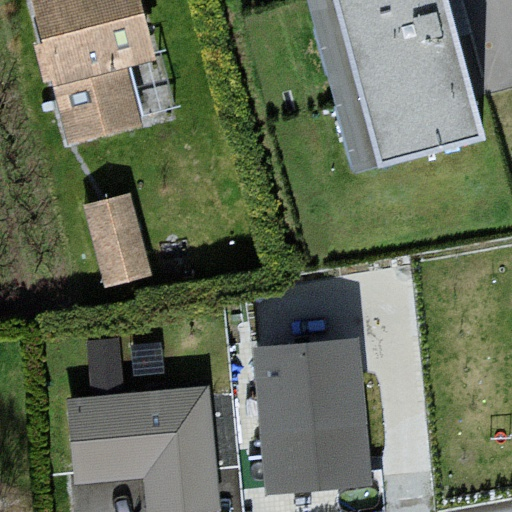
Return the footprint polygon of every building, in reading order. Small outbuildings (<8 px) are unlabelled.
[(128,0),(19,0),(22,43),(36,91),(47,93),(57,153),(135,135),(122,69),(143,64),(128,0)] [(447,0),(331,0),(376,167),(485,138),(447,0)] [(107,275),(155,262),(133,179),(86,192),(107,275)] [(255,347),(267,491),(368,482),(356,338),(255,347)] [(207,386),(69,398),(76,479),(143,474),(146,511),(217,505),(207,386)]
